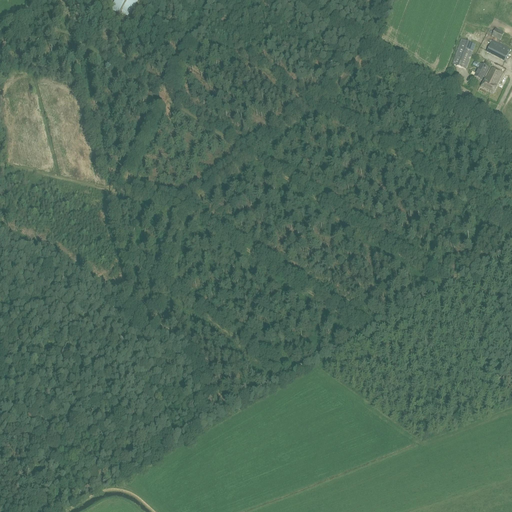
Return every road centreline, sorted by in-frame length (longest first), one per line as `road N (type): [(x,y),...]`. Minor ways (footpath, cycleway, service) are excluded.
road 1 (track): [(511,227),(215,39),(190,38),(112,186)]
road 2 (track): [(439,284),(64,29),(0,20)]
road 3 (track): [(374,0),(370,36),(347,68),(181,204),(0,164)]
road 4 (tertiary): [(511,143),(299,0)]
road 5 (track): [(511,252),(315,368)]
road 6 (track): [(181,204),(361,329)]
